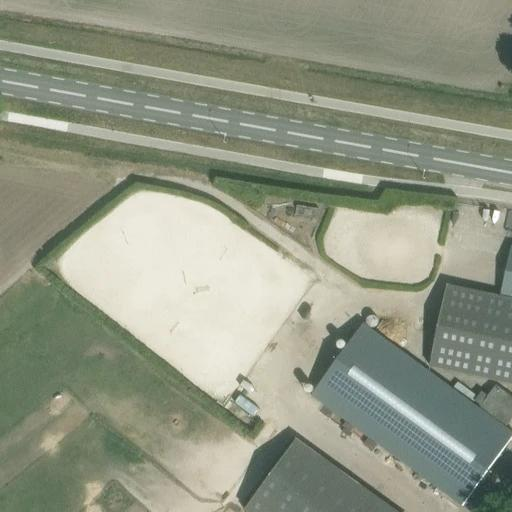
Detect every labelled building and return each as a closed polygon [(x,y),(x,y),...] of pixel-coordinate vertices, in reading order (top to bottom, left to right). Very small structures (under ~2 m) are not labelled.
[(134,228),(152,248),(165,236),(147,216),(134,228)] [(448,287),(431,365),(511,382),(511,246),(507,266),(501,297),(448,287)] [(187,264),(200,276),(208,268),(195,256),(187,264)] [(311,395),(463,506),(511,439),(511,432),(363,324),(311,395)] [(395,511),(296,440),(246,509),(249,511),(395,511)]
